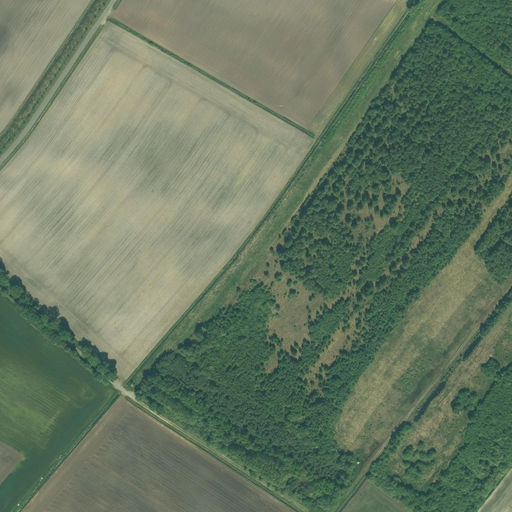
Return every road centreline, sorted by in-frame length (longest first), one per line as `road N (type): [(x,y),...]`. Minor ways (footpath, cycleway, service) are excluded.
road 1 (track): [(306,511),(126,392),(0,279)]
road 2 (track): [(511,282),(333,511)]
road 3 (track): [(114,0),(0,162)]
